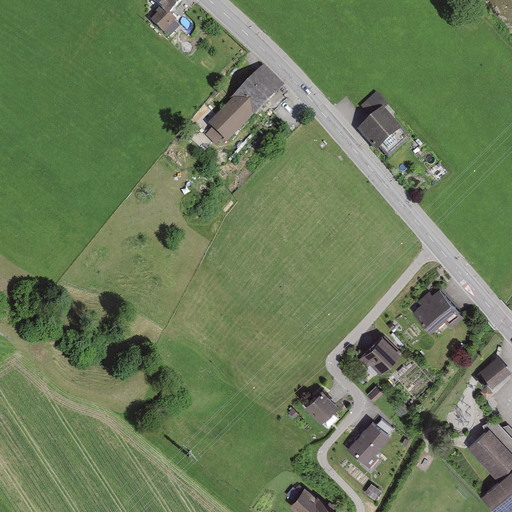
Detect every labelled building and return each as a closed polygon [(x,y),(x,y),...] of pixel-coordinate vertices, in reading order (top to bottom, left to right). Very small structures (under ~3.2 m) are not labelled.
[(173,20),(167,14),(180,0),(149,0),(158,8),(149,17),(152,20),(151,20),(162,31),(173,20)] [(255,109),(280,83),(279,82),(262,66),(245,83),(241,79),(237,83),(241,87),(237,91),(255,109)] [(247,117),(255,109),(237,91),(230,98),(232,100),(209,123),(216,130),(209,137),(219,146),(248,117),(247,117)] [(386,105),(375,93),(360,106),(370,118),(360,127),(358,129),(363,135),(374,148),(377,146),(387,156),(407,138),(397,128),(398,128),(381,109),(386,105)] [(449,325),(461,315),(438,289),(430,296),(427,294),(429,292),(428,292),(419,300),(422,303),(413,311),(428,329),(429,329),(428,328),(441,317),(449,325)] [(379,370),(396,353),(397,353),(380,337),(358,358),(361,361),(362,360),(359,358),(363,354),(379,371),(379,370)] [(506,370),(497,358),(479,373),(485,380),(480,384),(484,389),(506,370)] [(368,394),(373,399),(380,392),(375,387),(368,394)] [(306,404),(322,420),(338,404),(333,398),(323,388),(306,404)] [(511,439),(494,420),(485,423),(487,428),(468,447),(499,480),(481,496),(495,511),(502,511),(511,503),(511,439)] [(387,435),(380,430),(371,421),(355,439),(347,448),(364,463),(387,435)] [(364,492),(372,498),(378,490),(369,484),(364,492)] [(334,511),(316,497),(315,498),(303,489),(290,504),(299,511),(334,511)]
